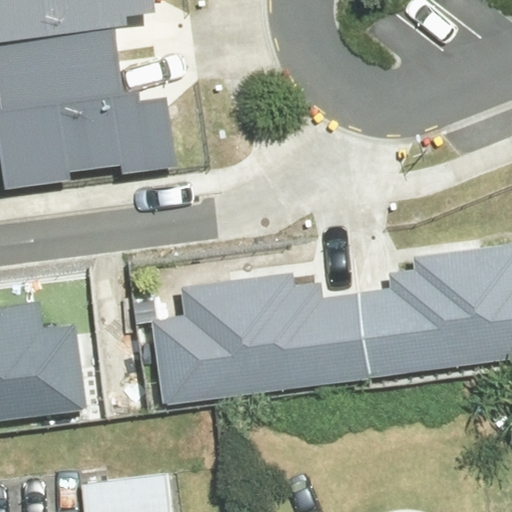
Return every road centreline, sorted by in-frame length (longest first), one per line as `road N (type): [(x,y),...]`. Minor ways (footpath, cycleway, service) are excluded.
road 1 (residential): [(386,77),(353,157),(283,199),(0,247)]
road 2 (residential): [(511,61),(450,81),(386,77)]
